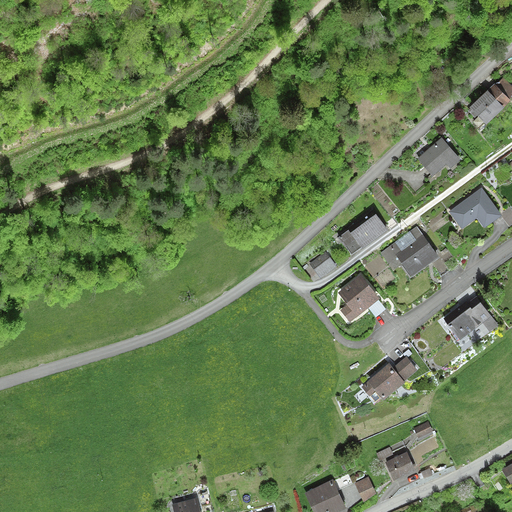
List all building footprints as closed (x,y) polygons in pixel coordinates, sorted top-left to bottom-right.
[(471,108),(468,111),(474,117),(477,114),(485,122),(511,95),(511,90),(501,80),(471,108)] [(432,174),(454,156),(441,140),(419,159),(432,174)] [(499,215),(480,190),(450,212),(461,228),(481,213),(489,223),(499,215)] [(372,211),(337,237),(349,252),(375,233),(377,236),(386,229),(372,211)] [(420,235),(416,229),(408,234),(412,240),(420,235)] [(422,237),(397,256),(410,273),(417,268),(418,269),(436,256),(422,237)] [(401,249),(397,243),(381,254),(388,262),(397,256),(395,254),(401,249)] [(333,266),(325,254),(311,265),(319,276),(333,266)] [(448,270),(439,258),(431,264),(440,276),(448,270)] [(375,298),(360,278),(340,294),(356,313),(375,298)] [(444,320),(454,334),(452,336),(456,341),(466,334),(465,333),(488,316),(476,299),(462,310),(460,307),(444,320)] [(495,325),(490,318),(483,322),(489,329),(495,325)] [(406,359),(406,358),(411,354),(408,350),(402,355),(406,359)] [(406,358),(406,359),(395,367),(404,379),(415,370),(406,358)] [(382,397),(402,381),(389,366),(362,388),(375,402),(381,396),(382,397)] [(415,429),(418,437),(430,431),(427,423),(415,429)] [(413,469),(406,454),(386,464),(393,478),(413,469)] [(356,484),(364,500),(373,493),(366,479),(356,484)] [(327,511),(342,505),(331,482),(306,494),(314,511),(327,511)] [(182,504),(174,506),(175,511),(197,511),(195,502),(182,505),(182,504)]
